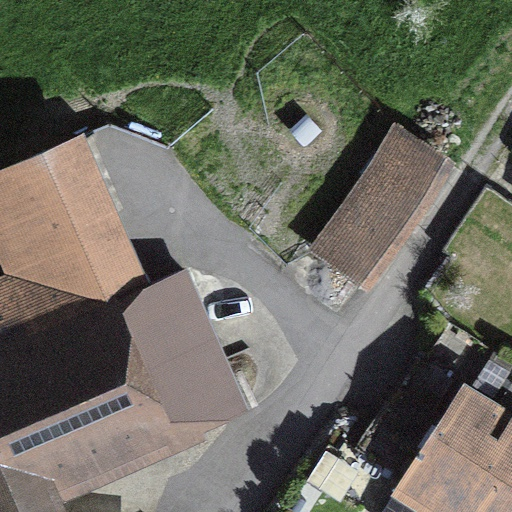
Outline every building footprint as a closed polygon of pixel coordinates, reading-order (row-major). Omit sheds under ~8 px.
[(362,280),(444,158),(398,127),(315,249),(362,280)] [(0,509),(1,511),(49,511),(35,476),(164,422),(171,437),(234,411),(175,272),(135,289),(72,140),(0,170),(0,239),(15,275),(0,280),(0,509)] [(511,243),(511,201),(485,184),(442,250),(488,280),(511,243)] [(452,511),(511,420),(458,386),(379,511),(381,511),(452,511)] [(511,511),(511,420),(452,511),(511,511)]
